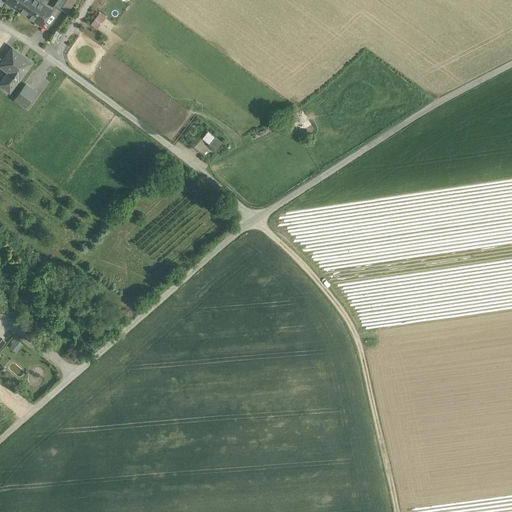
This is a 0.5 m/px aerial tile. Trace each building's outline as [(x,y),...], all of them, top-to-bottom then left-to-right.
[(4,0),(5,0),(19,10),(25,0),(4,0)] [(36,0),(25,0),(19,10),(41,25),(51,10),(36,0)] [(56,0),(54,4),(61,9),(66,0),(56,0)] [(99,12),(90,23),(97,28),(106,17),(99,12)] [(31,62),(12,48),(3,60),(0,63),(0,66),(8,72),(0,82),(0,84),(9,91),(18,79),(19,79),(31,62)] [(25,84),(15,99),(25,106),(35,91),(25,84)] [(287,117),(291,125),(300,120),(296,112),(287,117)] [(209,143),(214,136),(207,130),(202,137),(209,143)] [(215,137),(210,144),(215,149),(221,141),(215,137)] [(15,337),(9,345),(16,351),(22,343),(15,337)]
